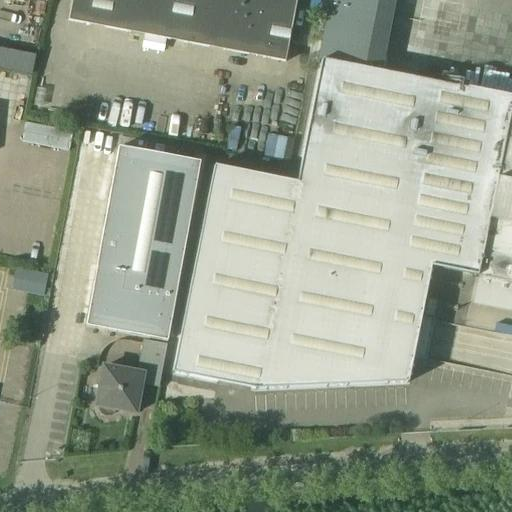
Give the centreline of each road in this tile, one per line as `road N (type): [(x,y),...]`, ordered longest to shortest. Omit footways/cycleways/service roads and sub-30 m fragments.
road 1 (unclassified): [(26,511),(220,482),(511,462)]
road 2 (unknown): [(511,406),(234,419)]
